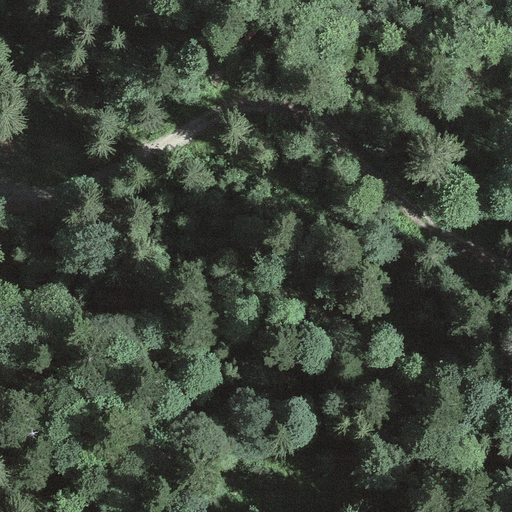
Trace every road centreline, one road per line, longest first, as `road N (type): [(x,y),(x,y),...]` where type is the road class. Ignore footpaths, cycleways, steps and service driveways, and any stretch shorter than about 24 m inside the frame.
road 1 (track): [(511,257),(424,211),(315,127),(259,109),(192,126),(61,196),(0,190)]
road 2 (track): [(511,490),(465,439),(459,413),(315,201),(266,163),(172,136)]
